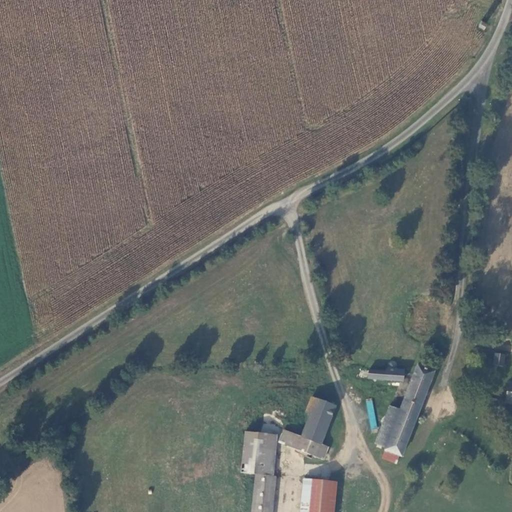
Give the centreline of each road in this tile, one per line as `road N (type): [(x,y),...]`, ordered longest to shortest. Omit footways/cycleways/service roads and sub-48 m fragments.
road 1 (unclassified): [(487,61),(353,169),(276,208),(0,383)]
road 2 (unknown): [(377,475),(276,208)]
road 3 (unclassified): [(487,61),(451,340)]
road 4 (track): [(451,340),(393,511)]
